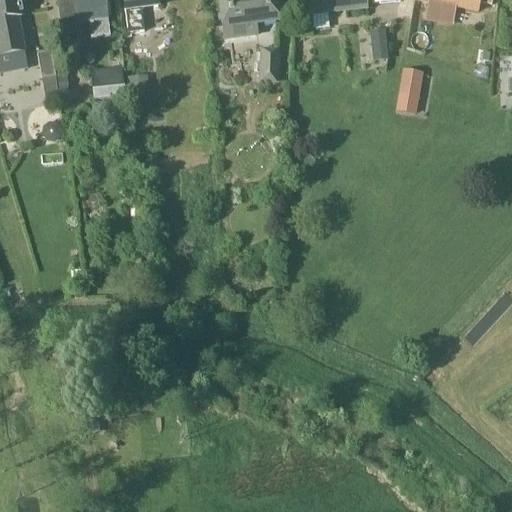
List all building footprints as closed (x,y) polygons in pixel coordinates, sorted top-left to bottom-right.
[(18,20),(22,19),(18,0),(0,0),(0,58),(25,54),(18,20)] [(106,31),(102,0),(73,0),(74,5),(58,7),(62,37),(106,31)] [(156,0),(122,0),(125,13),(128,35),(144,33),(141,11),(158,9),(156,0)] [(274,0),(218,0),(224,44),(258,40),(256,27),(278,24),(274,0)] [(364,0),(309,0),(311,16),(365,10),(364,0)] [(494,0),(416,0),(416,2),(492,16),(494,0)] [(386,32),(370,34),(374,63),(389,61),(386,32)] [(280,52),(260,51),(259,85),(278,86),(280,52)] [(55,79),(50,54),(37,56),(41,81),(55,79)] [(482,60),(481,67),(488,68),(489,61),(485,60),(482,60)] [(422,76),(403,73),(396,114),(415,117),(422,76)] [(126,104),(150,100),(146,74),(122,77),(125,99),(126,104)] [(94,103),(125,99),(122,77),(91,81),(94,103)] [(57,79),(60,101),(79,99),(78,92),(68,93),(66,78),(57,79)] [(49,80),(49,84),(52,102),(59,101),(56,79),(49,80)]
